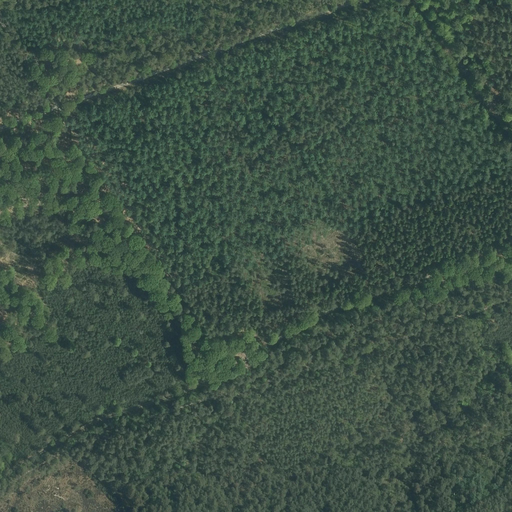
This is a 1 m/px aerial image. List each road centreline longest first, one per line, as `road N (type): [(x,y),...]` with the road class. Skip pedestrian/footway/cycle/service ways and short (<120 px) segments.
road 1 (track): [(511,248),(317,316),(216,378),(100,419),(0,477)]
road 2 (track): [(511,297),(327,365),(91,434),(0,489)]
road 3 (track): [(362,0),(58,107)]
road 4 (track): [(232,368),(58,107)]
road 5 (track): [(511,141),(414,0)]
